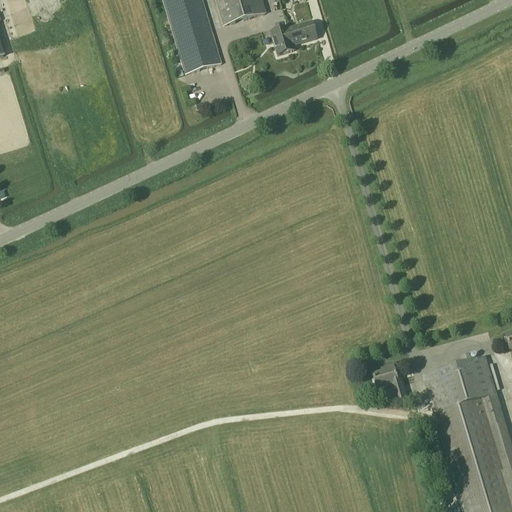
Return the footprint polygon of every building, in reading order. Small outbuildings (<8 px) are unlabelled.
[(162,0),(185,77),(221,66),(201,0),(162,0)] [(215,0),(224,28),(265,16),(260,0),(215,0)] [(292,48),(316,40),(311,24),(287,31),(287,30),(270,35),(277,58),(294,53),(292,48)] [(511,511),(511,450),(496,398),(485,359),(422,377),(462,511),(511,511)] [(395,403),(406,400),(401,382),(397,383),(393,367),(384,370),(384,372),(372,376),(376,391),(390,387),(395,403)]
